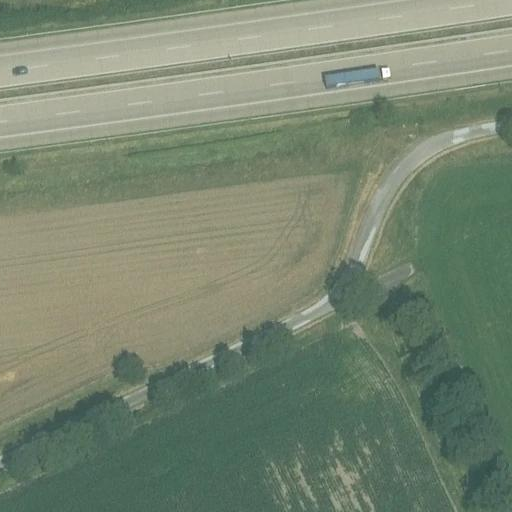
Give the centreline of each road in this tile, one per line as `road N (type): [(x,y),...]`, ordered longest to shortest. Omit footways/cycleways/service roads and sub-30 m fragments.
road 1 (residential): [(0,464),(318,311),(351,274),(381,195),(403,168),(431,147),(511,128)]
road 2 (motorway): [(0,132),(511,59)]
road 3 (motorway): [(440,0),(0,62)]
road 4 (track): [(335,292),(390,332),(485,511)]
